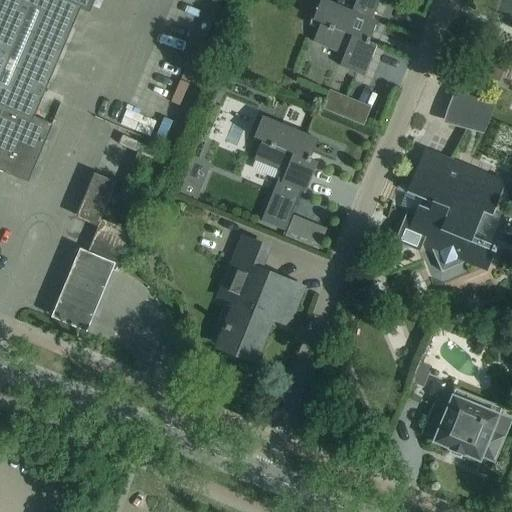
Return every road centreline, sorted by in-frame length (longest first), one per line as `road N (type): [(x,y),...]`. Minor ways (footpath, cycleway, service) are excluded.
road 1 (residential): [(262,475),(448,0)]
road 2 (tertiary): [(0,368),(262,475)]
